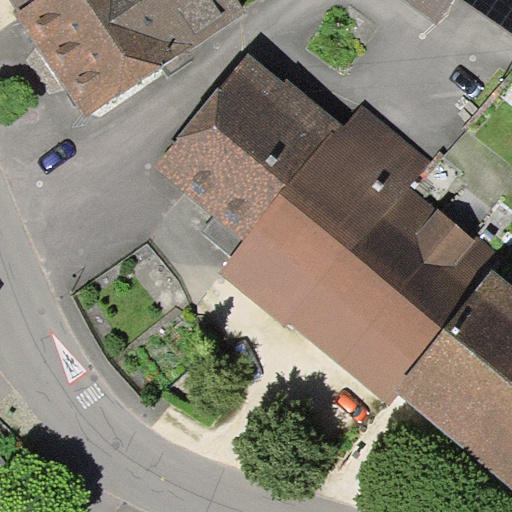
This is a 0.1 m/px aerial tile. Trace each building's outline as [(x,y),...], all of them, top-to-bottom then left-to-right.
[(8,0),(15,10),(29,0),(8,0)] [(240,0),(29,0),(15,10),(88,118),(247,10),(240,0)] [(403,0),(436,23),(452,0),(403,0)] [(511,0),(465,0),(511,33),(511,0)] [(247,55),(154,167),(246,243),(342,127),(287,81),(284,85),(247,55)] [(342,127),(246,243),(220,273),(286,328),(289,325),(390,408),(400,396),(392,389),(493,268),(499,261),(411,188),(431,164),(360,106),(342,127)] [(392,389),(400,396),(511,488),(511,487),(511,283),(493,268),(392,389)]
